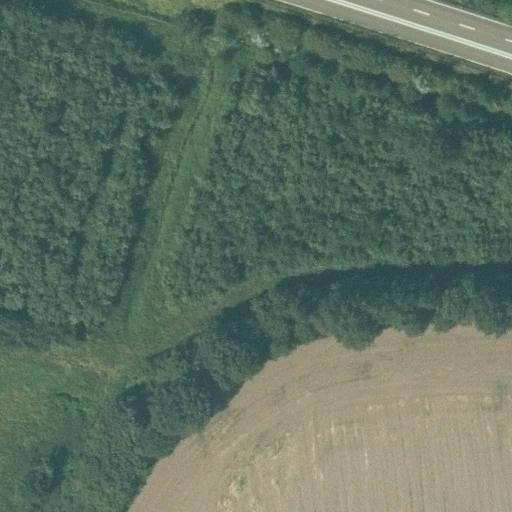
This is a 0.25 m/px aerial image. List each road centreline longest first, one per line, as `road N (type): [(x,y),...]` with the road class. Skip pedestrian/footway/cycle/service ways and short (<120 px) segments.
road 1 (trunk): [(311,0),(511,61)]
road 2 (trunk): [(511,35),(396,0)]
